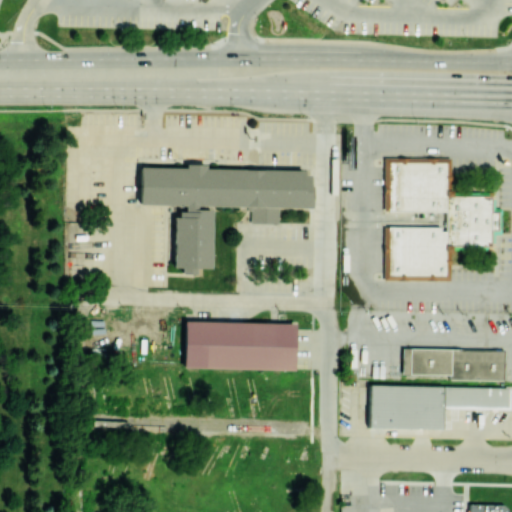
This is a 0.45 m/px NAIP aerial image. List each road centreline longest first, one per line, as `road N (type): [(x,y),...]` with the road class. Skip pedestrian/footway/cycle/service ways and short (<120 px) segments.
road 1 (primary): [(0,91),(511,98)]
road 2 (primary): [(0,59),(511,66)]
road 3 (residential): [(511,460),(329,458)]
road 4 (residential): [(328,302),(329,458)]
